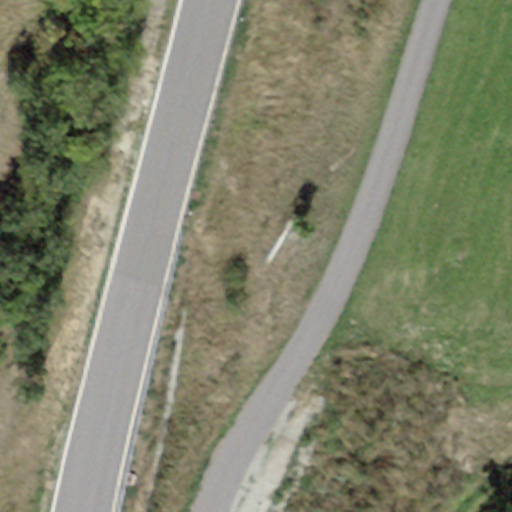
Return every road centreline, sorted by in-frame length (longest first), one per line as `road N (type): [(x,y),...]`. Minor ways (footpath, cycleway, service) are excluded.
road 1 (unclassified): [(438,0),(315,329),(238,447),(208,511)]
road 2 (secondary): [(79,511),(206,0)]
